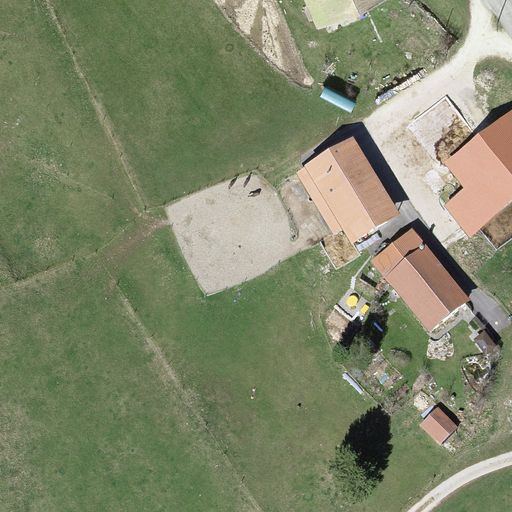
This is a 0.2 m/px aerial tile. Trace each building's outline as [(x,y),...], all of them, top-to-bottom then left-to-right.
[(304,0),(320,33),(392,0),(304,0)] [(469,200),(449,214),(469,242),(511,211),(511,131),(451,176),(469,200)] [(396,214),(353,138),(305,165),(348,241),(396,214)] [(416,237),(371,269),(428,351),(474,319),(416,237)] [(439,411),(418,430),(439,453),(460,433),(439,411)]
